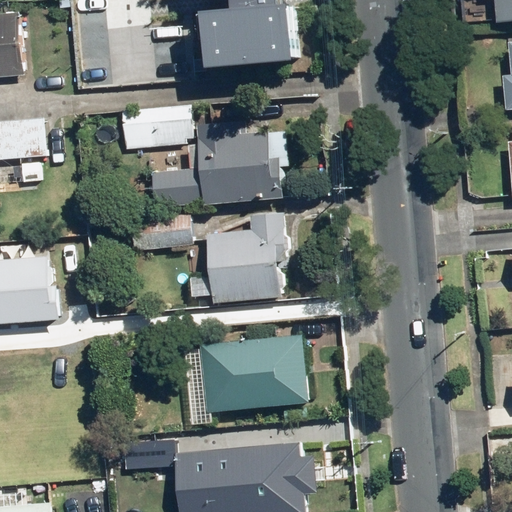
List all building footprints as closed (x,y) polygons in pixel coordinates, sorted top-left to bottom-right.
[(144,0),(144,11),(181,12),(181,0),(144,0)] [(511,0),(498,0),(501,24),(511,23),(511,0)] [(303,62),(297,4),(209,14),(215,71),(303,62)] [(0,78),(29,77),(24,12),(0,14),(0,78)] [(196,138),(192,104),(131,110),(136,149),(188,144),(188,139),(196,138)] [(0,210),(1,210),(0,203),(0,160),(51,157),(48,117),(0,120),(0,210)] [(252,133),(251,121),(201,125),(203,144),(190,145),(192,168),(156,171),(158,207),(287,198),(284,156),(276,157),(274,131),(252,133)] [(288,297),(284,261),(292,260),(287,212),(253,215),(255,229),(210,233),(217,303),(288,297)] [(196,243),(193,213),(134,219),(137,249),(196,243)] [(82,280),(78,247),(19,253),(22,278),(41,277),(42,284),(82,280)] [(57,346),(55,316),(0,319),(0,384),(65,380),(63,346),(57,346)] [(315,402),(308,334),(204,344),(211,412),(315,402)] [(179,466),(178,438),(123,441),(125,470),(179,466)] [(306,455),(304,441),(184,452),(189,511),(311,511),(310,494),(322,493),(319,454),(306,455)] [(0,511),(57,511),(57,503),(0,507),(0,511)]
